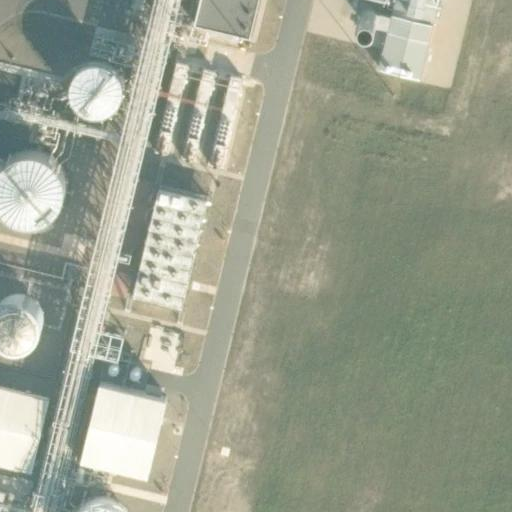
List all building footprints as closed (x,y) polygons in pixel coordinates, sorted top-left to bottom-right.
[(199,0),(194,24),(250,37),(258,0),(199,0)] [(372,60),(414,73),(436,0),(379,0),(390,3),(372,60)] [(110,110),(116,106),(120,100),(122,96),(124,87),(122,78),(117,70),(114,67),(110,64),(106,62),(102,61),(97,60),(93,61),(84,64),(80,67),(77,70),(72,78),(71,87),(72,96),(77,104),(80,107),(88,112),(93,113),(97,114),(102,113),(106,112),(110,110)] [(189,98),(190,62),(172,62),(171,97),(189,98)] [(215,98),(219,70),(202,67),(198,96),(215,98)] [(244,98),(247,77),(230,74),(226,95),(244,98)] [(54,210),(59,205),(63,199),(65,192),(66,185),(65,178),(64,171),(61,165),(56,159),(51,155),(45,151),(38,149),(31,148),(24,148),(18,150),(11,153),(6,158),(1,163),(0,164),(0,203),(4,208),(9,213),(15,216),(22,219),(29,220),(36,219),(43,217),(49,214),(54,210)] [(181,307),(207,198),(159,186),(133,295),(181,307)] [(42,324),(43,319),(43,315),(42,310),(40,305),(37,301),(33,298),(29,295),(24,294),(20,293),(15,293),(10,294),(5,296),(1,299),(0,300),(0,335),(3,338),(7,341),(12,342),(16,343),(21,343),(26,342),(31,340),(35,337),(38,333),(41,329),(42,324)] [(149,474),(168,396),(100,379),(82,458),(149,474)] [(49,398),(0,385),(0,464),(31,472),(49,398)] [(126,511),(123,507),(118,502),(112,499),(105,497),(101,497),(93,498),(88,500),(85,501),(78,507),(75,510),(74,511),(126,511)]
